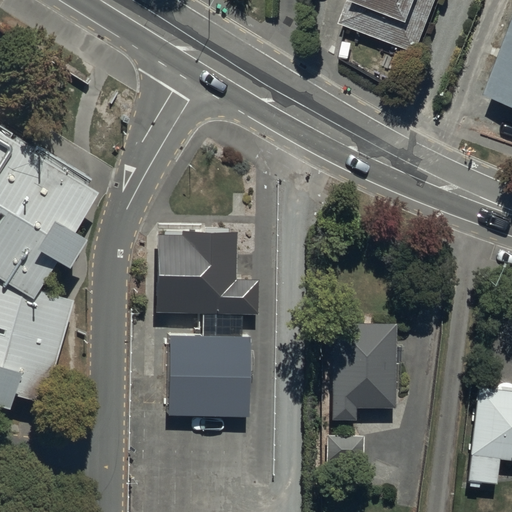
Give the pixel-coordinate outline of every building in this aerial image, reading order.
[(416,49),(434,0),(344,0),(337,20),(416,49)] [(511,8),(482,88),(511,99),(511,8)] [(75,177),(0,127),(0,383),(13,387),(26,390),(44,397),(75,302),(42,290),(97,191),(75,177)] [(235,222),(166,221),(164,308),(199,308),(198,333),(170,333),(169,413),(244,414),(246,334),(213,333),(214,308),(254,309),(255,274),(234,273),(235,222)] [(392,406),(391,321),(330,321),(331,418),(353,418),(353,406),(392,406)] [(511,389),(475,386),(467,454),(464,478),(490,481),(493,457),(511,459),(511,389)] [(364,461),(362,434),(327,436),(328,463),(364,461)]
